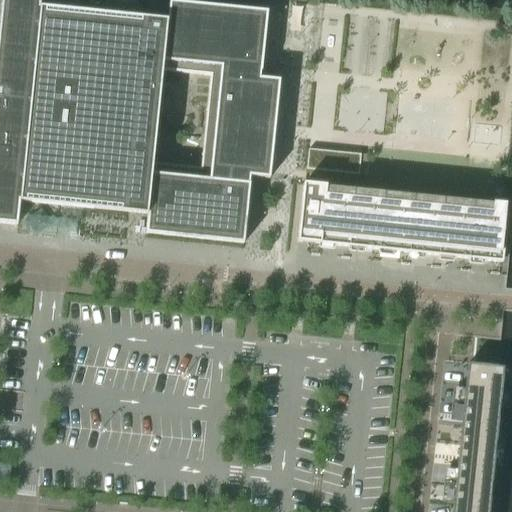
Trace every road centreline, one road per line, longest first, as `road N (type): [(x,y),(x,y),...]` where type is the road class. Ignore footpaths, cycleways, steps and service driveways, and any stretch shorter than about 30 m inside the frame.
road 1 (residential): [(0,254),(226,276)]
road 2 (residential): [(428,331),(410,511)]
